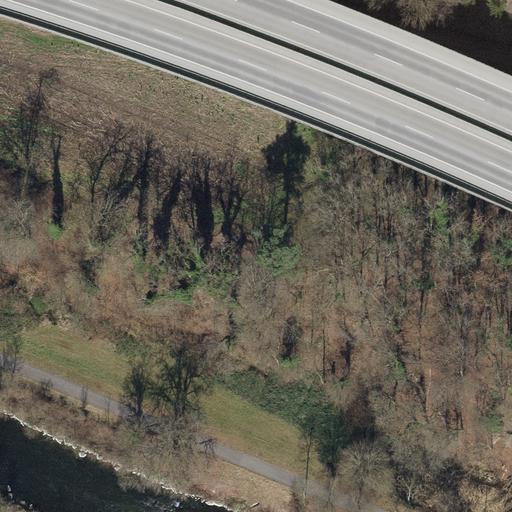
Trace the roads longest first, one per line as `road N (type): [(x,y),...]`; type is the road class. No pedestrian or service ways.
road 1 (motorway): [(68,0),(254,64),(511,172)]
road 2 (track): [(0,360),(368,511)]
road 3 (motorway): [(511,111),(235,0)]
road 4 (unclassified): [(511,59),(312,0)]
